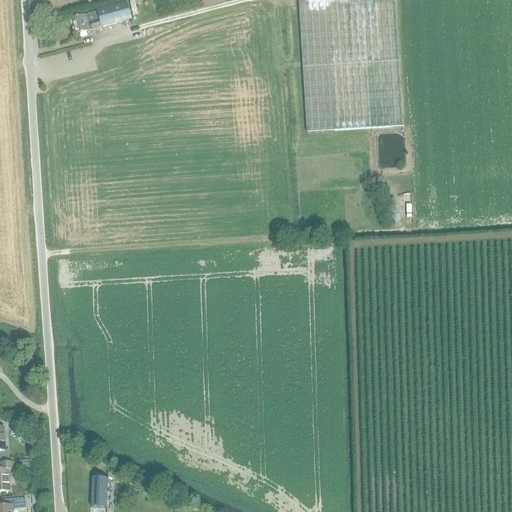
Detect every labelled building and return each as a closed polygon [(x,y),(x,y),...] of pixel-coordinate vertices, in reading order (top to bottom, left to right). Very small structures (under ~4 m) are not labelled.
[(298,0),(307,133),(403,127),(394,0),(298,0)] [(72,19),(76,35),(131,19),(127,3),(86,15),(72,19)] [(6,451),(0,451),(0,462),(10,461),(9,451),(6,451)] [(0,492),(10,492),(8,470),(15,470),(15,463),(0,464),(0,492)] [(107,509),(108,480),(92,480),(91,508),(107,509)] [(0,511),(12,511),(12,510),(26,509),(26,499),(3,501),(3,507),(0,506),(0,511)]
